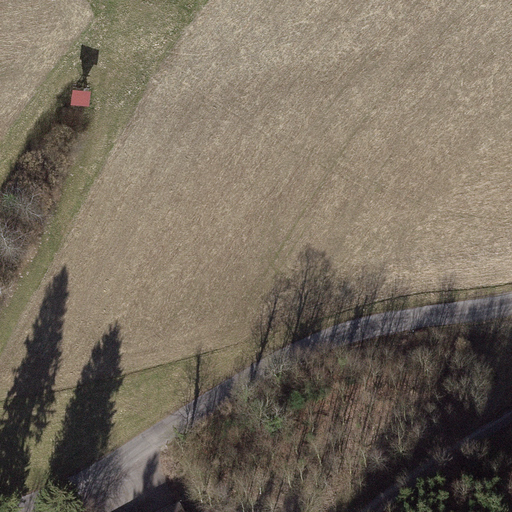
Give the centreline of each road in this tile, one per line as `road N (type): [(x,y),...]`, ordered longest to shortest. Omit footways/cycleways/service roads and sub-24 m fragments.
road 1 (tertiary): [(511,302),(349,332),(278,363),(28,511)]
road 2 (track): [(511,418),(396,486),(371,511)]
